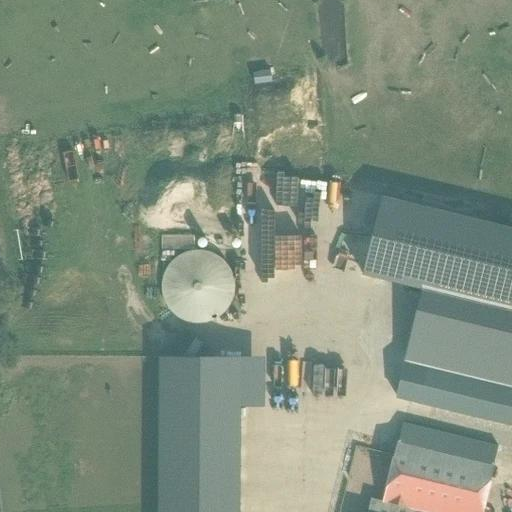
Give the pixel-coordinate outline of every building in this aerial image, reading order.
[(511,228),(381,197),(362,274),(421,288),(511,310),(511,228)] [(199,250),(195,250),(190,251),(186,252),(183,253),(179,254),(177,256),(174,258),(172,260),(170,262),(168,265),(165,268),(163,272),(162,276),(161,279),(160,284),(160,289),(161,293),(161,296),(162,299),(163,302),(166,307),(168,310),(171,313),(174,316),(178,318),(181,320),(185,322),(190,323),(195,324),(198,324),(202,324),(206,323),(209,322),(213,320),(216,319),(219,317),(222,314),(225,311),(228,308),(230,303),(232,300),(233,296),(234,292),(234,290),(234,287),(234,282),(233,277),(231,273),(229,268),(225,263),(222,259),(219,257),(216,255),(212,253),(206,251),(199,250)] [(160,404),(158,511),(238,511),(240,407),(240,358),(221,358),(220,405),(160,404)] [(511,384),(412,360),(403,397),(511,423),(511,384)] [(403,423),(384,502),(387,503),(392,504),(421,511),(425,511),(481,511),(483,505),(498,446),(403,423)]
